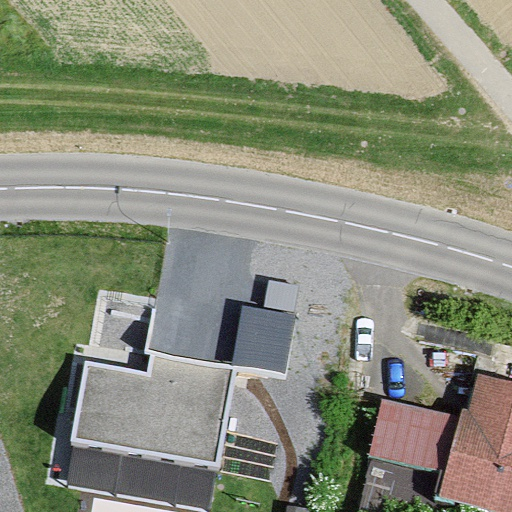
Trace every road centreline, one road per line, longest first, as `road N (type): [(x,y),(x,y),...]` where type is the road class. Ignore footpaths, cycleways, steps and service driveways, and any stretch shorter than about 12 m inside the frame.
road 1 (tertiary): [(511,268),(248,207),(0,190)]
road 2 (track): [(511,108),(417,0)]
